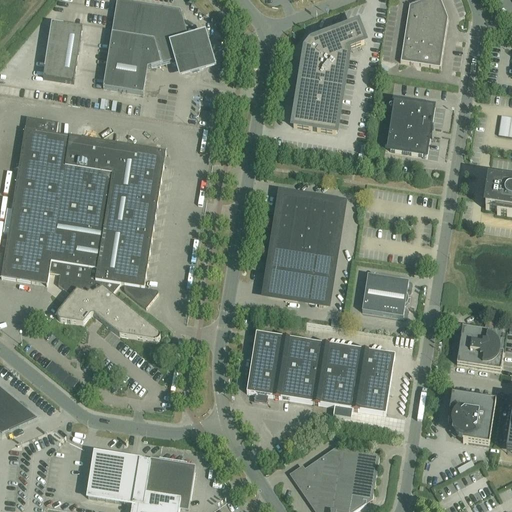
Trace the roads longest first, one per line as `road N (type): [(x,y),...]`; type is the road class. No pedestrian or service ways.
road 1 (unclassified): [(474,0),(477,29),(401,511)]
road 2 (unclassified): [(225,419),(217,363),(265,31)]
road 3 (unclassified): [(225,419),(183,433),(97,421),(0,350)]
